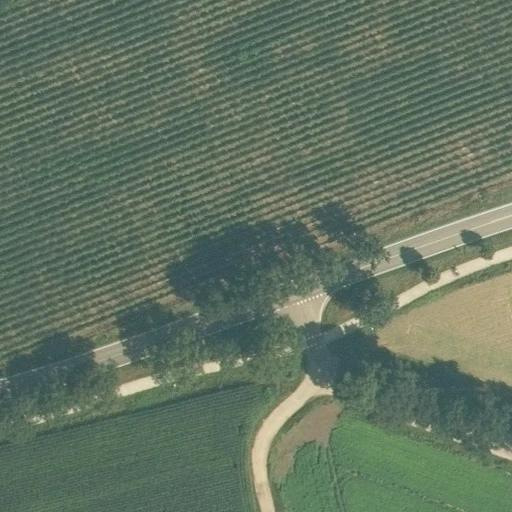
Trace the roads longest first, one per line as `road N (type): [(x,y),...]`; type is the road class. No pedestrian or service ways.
road 1 (secondary): [(0,393),(298,290)]
road 2 (tertiary): [(511,443),(337,381),(298,290)]
road 3 (secondary): [(298,290),(511,218)]
road 4 (track): [(268,511),(260,442),(272,415),(326,369)]
